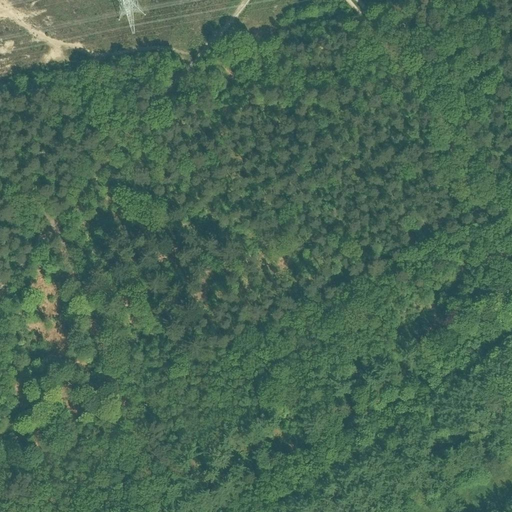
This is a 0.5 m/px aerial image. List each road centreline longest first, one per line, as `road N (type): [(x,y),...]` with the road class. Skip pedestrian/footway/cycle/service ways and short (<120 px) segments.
road 1 (track): [(246,0),(0,290)]
road 2 (track): [(163,511),(54,226),(0,174)]
road 3 (track): [(511,271),(430,97),(346,0)]
